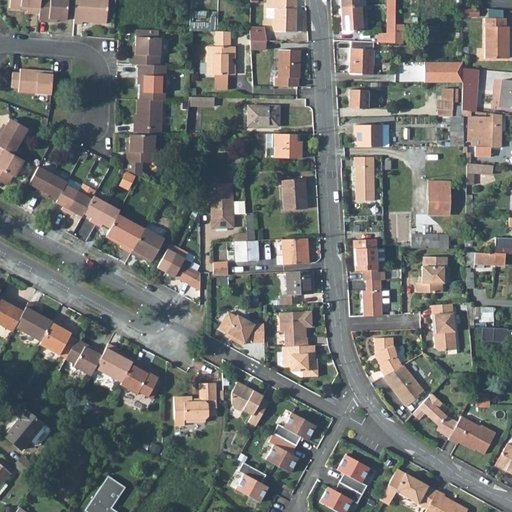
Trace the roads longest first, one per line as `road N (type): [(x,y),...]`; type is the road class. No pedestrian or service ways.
road 1 (residential): [(360,394),(345,363),(331,259),(315,0)]
road 2 (residential): [(0,250),(146,329),(165,319),(156,302),(0,216)]
road 3 (residential): [(511,501),(406,440),(360,394)]
road 4 (residential): [(88,124),(102,95),(93,56),(0,43)]
road 5 (residential): [(203,342),(342,416)]
